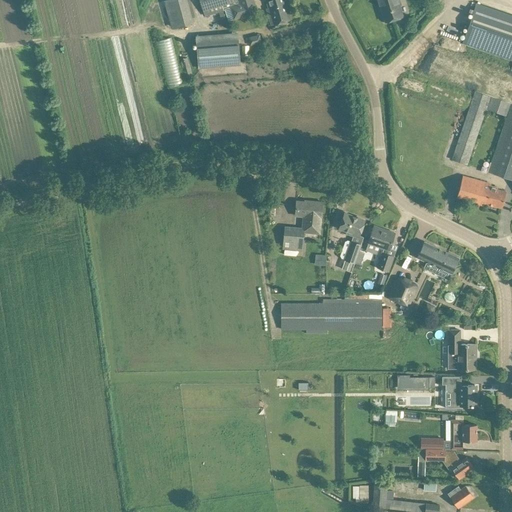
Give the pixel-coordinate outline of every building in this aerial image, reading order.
[(189,0),(163,0),(172,29),(194,23),(192,18),(194,17),(189,0)] [(234,16),(246,13),(256,11),(253,0),(199,0),(204,17),(226,10),(225,5),(239,0),(240,3),(231,5),(234,16)] [(291,19),(285,0),(267,0),(269,7),(266,8),(272,25),(291,19)] [(385,22),(395,19),(403,16),(399,5),(401,4),(399,0),(377,0),(379,7),(381,6),(385,22)] [(511,15),(476,3),(462,43),(511,60),(511,68),(511,71),(511,15)] [(240,65),(238,40),(221,42),(221,34),(196,36),(199,68),(240,65)] [(259,35),(249,38),(251,45),(260,42),(259,35)] [(157,40),(166,86),(182,83),(172,37),(157,40)] [(188,57),(182,59),(186,77),(192,76),(188,57)] [(469,109),(452,159),(467,164),(486,109),(487,110),(488,109),(506,116),(491,162),(490,162),(486,171),(495,174),(507,178),(511,169),(511,103),(475,91),(469,109)] [(462,176),(456,197),(485,205),(486,203),(501,207),(506,191),(497,189),(497,187),(490,185),(491,183),(462,176)] [(284,226),(283,227),(281,250),(303,252),(305,233),(320,234),(323,202),(307,201),(307,203),(304,203),(304,202),(296,201),(295,217),(303,217),(302,227),(284,226)] [(354,265),(360,246),(363,237),(359,235),(364,220),(345,213),(338,230),(342,231),(341,233),(353,237),(351,241),(345,259),(344,261),(354,265)] [(387,254),(395,233),(374,225),(365,250),(376,254),(379,247),(383,249),(376,268),(388,272),(394,256),(387,254)] [(451,273),(459,257),(424,241),(416,257),(431,264),(428,270),(436,273),(439,268),(451,273)] [(315,254),(314,264),(325,266),(326,262),(330,263),(331,253),(326,253),(326,256),(315,254)] [(415,288),(396,279),(388,297),(407,306),(412,294),(413,294),(415,288)] [(281,303),(281,329),(382,329),(382,303),(281,303)] [(460,330),(448,330),(448,352),(456,352),(457,369),(475,369),(475,355),(476,355),(476,344),(460,344),(460,330)] [(409,374),(398,374),(398,388),(428,388),(428,376),(409,376),(409,374)] [(441,376),(442,385),(456,384),(456,376),(441,376)] [(476,396),(476,386),(476,385),(466,385),(461,385),(459,385),(459,387),(451,387),(452,404),(457,404),(457,405),(471,405),(473,405),(476,405),(476,396)] [(384,409),(384,425),(395,425),(395,409),(384,409)] [(463,421),(453,421),(453,443),(463,443),(463,441),(476,441),(476,425),(463,425),(463,421)] [(421,438),(421,448),(444,449),(444,439),(421,438)] [(445,459),(441,459),(451,473),(453,471),(459,479),(474,468),(466,457),(458,462),(456,460),(449,449),(445,450),(445,459)] [(445,450),(425,450),(425,459),(441,459),(445,459),(445,450)] [(438,511),(439,504),(386,499),(387,482),(374,481),(372,507),(385,508),(423,511),(438,511)] [(436,483),(424,483),(423,490),(435,491),(436,483)] [(458,485),(447,493),(458,508),(473,497),(466,486),(461,489),(458,485)]
